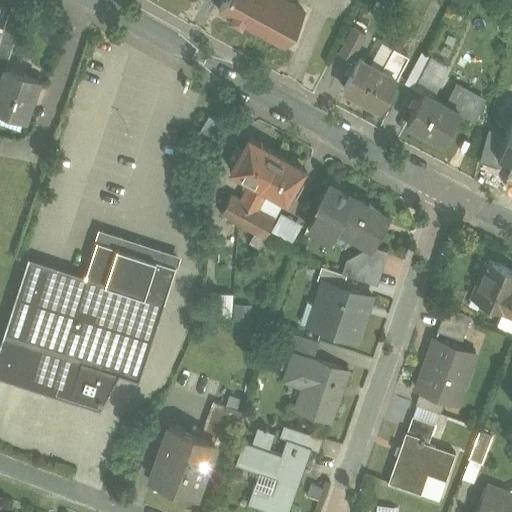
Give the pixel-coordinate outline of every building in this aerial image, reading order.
[(224,0),(219,10),(220,10),(221,9),(232,16),(231,18),(242,24),(244,21),(253,26),(253,27),(254,27),(263,32),(263,33),(264,33),(264,32),(274,38),(273,38),(274,39),(275,38),(284,43),(284,44),(285,45),(290,36),(292,36),(301,20),(299,19),(305,10),(303,9),(303,10),(293,5),(294,4),(293,3),(292,4),(284,0),(224,0)] [(354,26),(340,52),(351,59),(366,33),(354,26)] [(14,42),(1,38),(0,39),(0,70),(4,71),(6,65),(14,42)] [(422,52),(413,70),(422,75),(431,57),(422,52)] [(381,69),(360,58),(344,87),(381,107),(404,66),(388,57),(381,69)] [(39,78),(6,65),(4,71),(0,81),(0,107),(25,116),(39,78)] [(484,101),(457,87),(447,104),(460,112),(474,119),(484,101)] [(447,104),(424,91),(407,122),(444,142),(460,112),(447,104)] [(209,113),(197,134),(209,141),(221,120),(209,113)] [(279,152),(249,135),(230,168),(259,185),(260,185),(279,152)] [(511,145),(507,143),(494,172),(511,180),(511,145)] [(305,167),(279,152),(260,185),(268,190),(286,199),(291,191),(296,194),(303,182),(298,179),(305,167)] [(225,176),(209,167),(203,177),(219,186),(225,176)] [(240,197),(231,192),(221,211),(239,222),(259,185),(250,179),(240,197)] [(353,196),(329,182),(316,205),(319,206),(308,225),(331,238),(340,223),(373,242),(371,246),(372,247),(389,215),(354,195),(353,196)] [(259,185),(239,222),(255,231),(264,235),(274,216),(258,207),(268,190),(260,185),(259,185)] [(264,235),(255,231),(250,242),(258,246),(264,235)] [(85,274),(28,255),(0,341),(0,375),(100,407),(119,372),(139,378),(176,264),(97,239),(85,274)] [(511,268),(489,259),(473,297),(511,312),(511,268)] [(381,271),(354,262),(350,274),(377,283),(381,271)] [(347,273),(322,265),(318,277),(323,279),(324,278),(344,284),(347,273)] [(220,270),(209,270),(208,286),(219,286),(220,270)] [(344,284),(324,278),(323,279),(315,303),(323,306),(317,326),(358,340),(373,294),(344,284)] [(234,316),(237,293),(218,290),(214,313),(234,316)] [(472,315),(447,305),(438,330),(463,339),(472,315)] [(300,333),(295,347),(317,354),(322,341),(300,333)] [(476,350),(436,336),(429,355),(432,356),(420,390),(421,391),(445,400),(457,404),(476,350)] [(295,352),(287,377),(303,383),(296,406),(332,418),(349,370),(295,352)] [(445,400),(421,391),(416,403),(441,412),(445,400)] [(241,409),(213,400),(200,435),(213,440),(217,429),(232,434),(241,409)] [(436,423),(413,415),(407,430),(430,439),(436,423)] [(200,435),(169,424),(151,476),(196,492),(215,440),(213,440),(200,435)] [(292,426),(282,453),(270,449),(275,433),(269,431),(269,429),(265,427),(265,430),(257,427),(252,443),(244,440),(236,462),(237,463),(238,459),(274,474),(268,489),(255,484),(249,501),(277,511),(288,511),(313,447),(319,449),(324,437),(292,426)] [(407,430),(406,430),(388,481),(421,492),(428,472),(447,479),(456,452),(429,442),(430,439),(407,430)] [(480,430),(470,457),(483,462),(493,435),(480,430)] [(510,491),(488,483),(476,511),(511,511),(511,497),(508,496),(510,491)]
